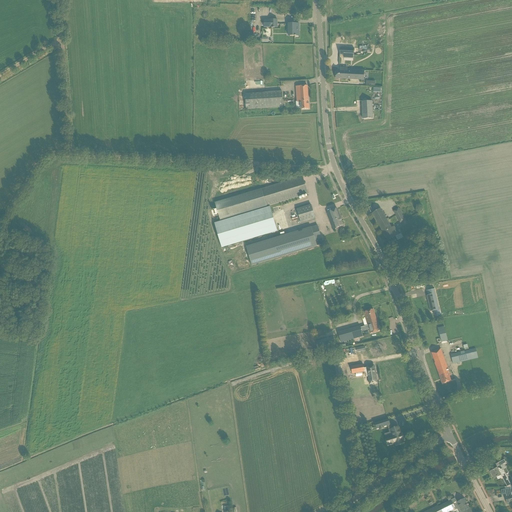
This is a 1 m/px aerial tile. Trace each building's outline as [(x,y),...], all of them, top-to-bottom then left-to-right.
[(278,28),(278,19),(269,19),(270,20),(263,20),(263,28),(269,28),(278,28)] [(299,24),(294,24),(288,24),(288,36),(299,36),(299,24)] [(336,70),(335,79),(364,80),(364,70),(347,69),(347,68),(340,68),(340,71),(336,70)] [(307,86),(302,86),(296,87),(297,102),(300,102),(301,109),(309,109),(307,86)] [(282,91),(245,94),(246,110),(283,108),(282,91)] [(372,103),(362,103),(363,120),(373,120),(372,103)] [(215,202),(220,220),(308,194),(303,177),(215,202)] [(315,219),(311,203),(296,208),(301,224),(315,219)] [(215,223),(222,248),(278,232),(270,207),(215,223)] [(400,223),(406,221),(398,207),(393,211),(400,223)] [(337,209),(332,211),(327,213),(331,222),(333,221),(336,228),(343,226),(340,219),(340,218),(337,209)] [(380,209),(376,211),(372,213),(388,241),(399,234),(394,226),(391,228),(380,209)] [(322,241),(317,225),(246,247),(252,266),(317,246),(326,243),(325,240),(322,241)] [(440,312),(434,289),(432,290),(433,294),(428,295),(427,296),(430,312),(433,311),(434,313),(440,312)] [(364,312),(365,317),(363,318),(364,323),(367,322),(368,325),(377,322),(373,309),(368,311),(364,312)] [(380,331),(377,322),(368,325),(364,326),(365,331),(369,330),(370,334),(380,331)] [(363,337),(360,326),(338,332),(341,343),(363,337)] [(441,342),(447,341),(444,327),(438,328),(441,342)] [(316,341),(317,349),(335,344),(333,336),(316,341)] [(440,349),(436,351),(431,352),(435,363),(442,384),(451,381),(449,376),(450,376),(440,349)] [(460,352),(451,354),(453,364),(457,363),(458,365),(464,364),(464,362),(474,359),(473,351),(461,354),(460,352)] [(374,366),(369,367),(367,368),(364,368),(363,366),(351,368),(352,374),(367,371),(369,384),(377,383),(374,366)] [(388,418),(374,423),(376,428),(379,428),(378,425),(382,424),(383,426),(389,424),(388,418)] [(398,427),(391,429),(393,436),(386,438),(388,444),(395,441),(396,444),(403,442),(402,439),(403,439),(401,433),(400,434),(398,427)] [(505,456),(503,457),(494,462),(497,467),(505,462),(507,460),(505,456)] [(497,468),(490,472),(494,479),(497,477),(498,479),(501,478),(500,476),(501,475),(504,473),(502,469),(502,470),(502,469),(501,470),(500,469),(499,468),(498,468),(497,468)] [(446,502),(426,511),(448,511),(455,509),(455,508),(457,507),(460,511),(471,511),(470,508),(469,508),(464,499),(457,502),(457,503),(453,505),(450,500),(449,501),(446,502)]
